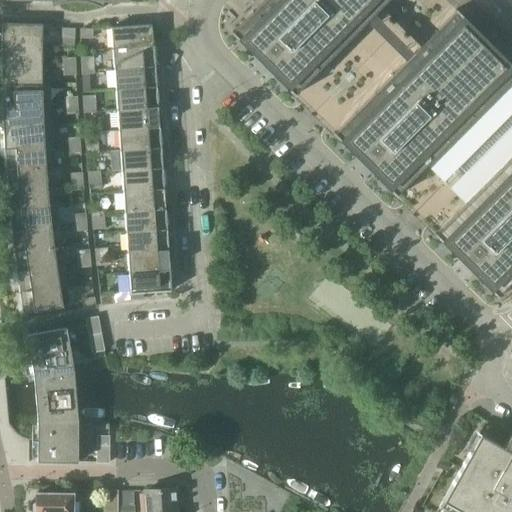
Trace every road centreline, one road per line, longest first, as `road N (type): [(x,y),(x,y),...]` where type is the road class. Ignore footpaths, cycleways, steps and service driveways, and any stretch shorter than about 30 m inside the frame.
road 1 (residential): [(502,330),(208,48)]
road 2 (residential): [(199,324),(181,64),(208,48)]
